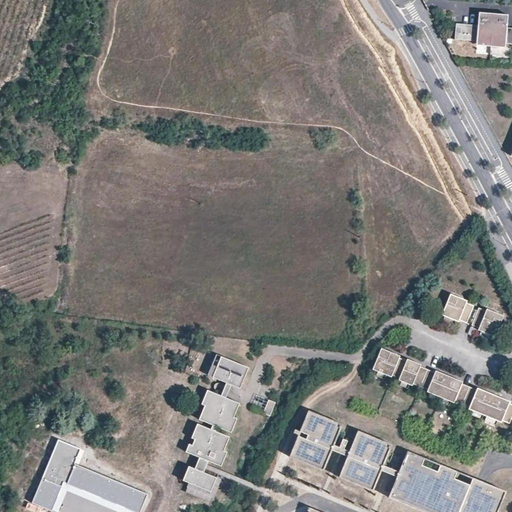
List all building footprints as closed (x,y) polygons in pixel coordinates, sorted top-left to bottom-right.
[(477,43),(505,45),(505,43),(506,26),(507,13),(479,12),(478,24),(477,41),(477,43)] [(477,41),(478,24),(463,23),(462,40),(477,41)] [(458,320),(459,319),(466,302),(467,300),(452,293),(443,314),(458,320)] [(466,302),(459,319),(467,322),(474,305),(466,302)] [(479,327),(487,310),(479,307),(472,324),(479,327)] [(487,308),(487,310),(479,327),(479,328),(495,335),(503,315),(487,308)] [(392,376),(393,373),(400,357),(400,355),(382,347),(374,368),(392,376)] [(239,389),(248,369),(215,355),(207,376),(239,389)] [(400,357),(393,373),(400,377),(407,360),(400,357)] [(407,360),(400,377),(400,379),(413,384),(413,383),(420,365),(421,363),(408,358),(407,360)] [(420,365),(413,383),(429,388),(436,372),(420,365)] [(436,372),(429,388),(428,390),(454,401),(455,400),(462,383),(462,380),(437,370),(436,372)] [(462,383),(455,400),(471,406),(478,389),(462,383)] [(478,389),(471,406),(470,408),(501,421),(502,419),(509,402),(510,400),(479,387),(478,389)] [(238,404),(207,391),(201,405),(204,406),(198,420),(230,433),(236,419),(233,417),(238,404)] [(271,416),(276,402),(269,400),(263,414),(271,416)] [(511,403),(509,402),(502,419),(510,422),(511,417),(511,403)] [(341,425),(313,414),(311,421),(338,432),(341,425)] [(338,432),(311,421),(303,438),(298,436),(289,457),(323,471),(338,432)] [(228,438),(197,425),(191,438),(194,440),(188,454),(199,458),(209,462),(220,467),(226,453),(223,451),(228,438)] [(391,445),(357,432),(355,438),(388,452),(391,445)] [(388,452),(355,438),(339,478),(372,491),(388,452)] [(76,470),(84,451),(61,442),(35,505),(51,511),(58,511),(67,491),(119,511),(138,511),(145,497),(76,470)] [(407,451),(404,458),(454,479),(439,511),(496,511),(497,510),(505,491),(485,483),(482,482),(407,451)] [(207,466),(209,462),(199,458),(194,470),(204,474),(207,466)] [(439,511),(454,479),(404,458),(388,498),(423,511),(439,511)] [(182,481),(210,492),(215,478),(204,474),(194,470),(188,467),(182,481)] [(189,497),(187,502),(200,508),(202,503),(189,497)]
